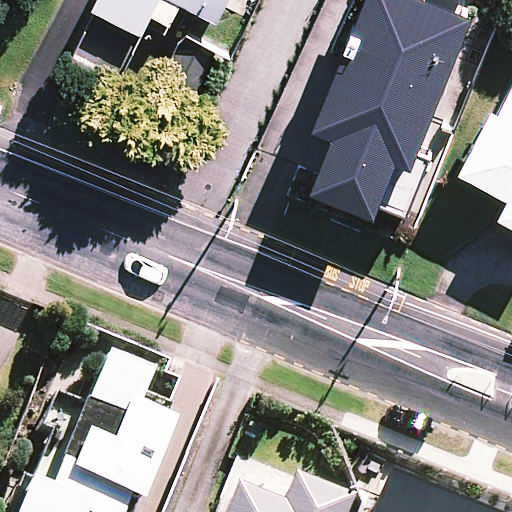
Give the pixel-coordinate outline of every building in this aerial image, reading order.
[(223,0),(97,0),(74,50),(121,73),(153,8),(173,18),(181,0),(191,0),(217,12),(223,0)] [(331,112),(310,165),(377,191),(390,157),(404,163),(467,0),(353,0),(313,105),(331,112)] [(511,84),(501,105),(494,101),(462,164),(510,188),(501,206),(511,211),(511,84)] [(130,511),(178,389),(99,358),(78,412),(58,404),(26,488),(20,486),(10,511),(130,511)] [(501,511),(388,468),(370,511),(501,511)] [(346,511),(354,494),(295,470),(283,498),(237,480),(224,511),(346,511)]
